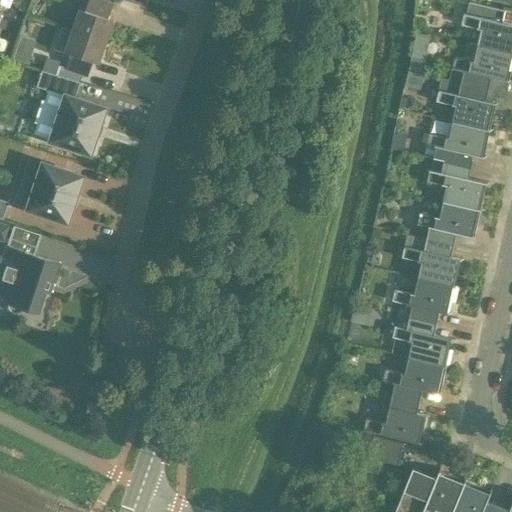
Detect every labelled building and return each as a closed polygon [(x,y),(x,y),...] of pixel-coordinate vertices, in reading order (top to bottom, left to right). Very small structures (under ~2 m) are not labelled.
[(113,4),(102,0),(88,0),(85,11),(80,9),(72,30),(105,42),(113,21),(108,19),(113,4)] [(477,45),(511,52),(511,24),(501,22),(504,10),(469,2),(466,14),(463,13),(461,24),(480,29),(477,45)] [(98,63),(105,42),(72,30),(62,27),(55,48),(70,53),(65,68),(88,76),(93,61),(98,63)] [(511,72),(511,52),(477,45),(473,61),(454,57),(449,79),(488,88),(490,76),(510,81),(511,72)] [(419,58),(414,57),(411,56),(409,69),(422,71),(423,64),(420,60),(419,58)] [(80,82),(42,69),(37,86),(65,95),(65,96),(51,138),(50,140),(52,141),(52,140),(88,153),(90,153),(91,151),(96,136),(100,125),(99,125),(105,109),(105,110),(105,107),(103,107),(75,97),(80,82)] [(452,121),(492,130),(498,103),(485,100),(488,88),(449,79),(441,77),(435,100),(455,105),(452,121)] [(408,96),(408,97),(406,107),(416,109),(417,102),(414,97),(408,96)] [(492,130),(452,121),(448,137),(429,133),(428,136),(425,135),(423,143),(435,146),(432,157),(443,160),(470,166),(473,154),(486,157),(492,130)] [(442,201),(482,210),(488,182),(468,178),(470,166),(443,160),(440,172),(428,169),(426,181),(446,185),(442,201)] [(28,206),(27,208),(29,209),(65,221),(67,222),(68,220),(73,204),(77,193),(82,178),(83,176),(81,175),(44,163),(42,162),(42,164),(28,206)] [(8,202),(0,198),(0,218),(3,219),(8,202)] [(482,210),(442,201),(438,217),(420,213),(417,224),(428,226),(426,238),(453,244),(455,232),(476,237),(482,210)] [(10,224),(0,221),(0,240),(4,242),(10,224)] [(372,236),(379,238),(381,230),(374,228),(372,236)] [(417,277),(458,286),(464,259),(450,255),(453,244),(426,238),(425,239),(406,234),(401,257),(421,261),(417,277)] [(0,269),(0,299),(8,302),(8,306),(10,310),(15,312),(20,311),(23,307),(37,312),(47,280),(52,282),(57,263),(8,246),(0,269)] [(458,286),(417,277),(414,293),(395,289),(392,300),(400,302),(397,313),(436,322),(438,310),(452,313),(458,286)] [(408,356),(448,366),(454,338),(433,333),(436,322),(397,313),(392,337),(412,341),(408,356)] [(448,366),(408,356),(404,373),(385,368),(383,380),(394,382),(392,394),(418,400),(421,388),(442,393),(448,366)] [(429,415),(416,412),(418,400),(392,394),(385,422),(366,418),(363,429),(423,443),(429,415)] [(403,442),(374,436),(368,457),(397,464),(403,442)] [(435,511),(436,509),(443,511),(452,511),(466,477),(440,466),(436,477),(412,467),(394,511),(435,511)] [(466,477),(452,511),(495,511),(498,505),(487,501),(492,488),(466,477)] [(495,511),(511,511),(511,502),(509,510),(498,505),(495,511)]
